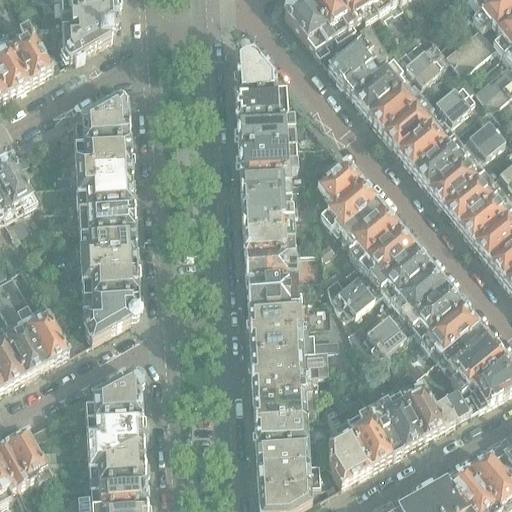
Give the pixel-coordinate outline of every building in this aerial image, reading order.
[(115,4),(114,0),(58,0),(60,24),(116,21),(116,19),(120,15),(120,7),(115,4)] [(355,40),(352,37),(328,0),(310,0),(286,14),(284,15),(283,22),(283,24),(318,66),(329,59),(333,65),(324,72),(327,77),(345,62),(337,52),(355,40)] [(377,24),(360,0),(328,0),(352,37),(362,31),(363,33),(377,24)] [(398,11),(390,0),(360,0),(377,24),(398,11)] [(418,0),(390,0),(398,11),(399,13),(418,0)] [(494,39),(511,24),(511,0),(505,0),(471,28),(478,36),(445,63),(453,72),(487,45),(482,40),(490,33),(494,39)] [(471,28),(505,0),(477,0),(460,14),(471,28)] [(111,46),(111,37),(116,36),(116,21),(60,24),(62,59),(69,70),(111,46)] [(501,64),(511,54),(511,24),(494,39),(487,45),(453,72),(461,83),(462,83),(468,90),(469,91),(473,87),(466,79),(495,56),(501,64)] [(59,75),(49,56),(42,61),(27,34),(10,43),(35,89),(52,79),(59,75)] [(35,89),(10,43),(0,49),(0,76),(14,101),(35,89)] [(377,83),(365,67),(372,62),(362,47),(345,62),(327,77),(350,105),(377,83)] [(367,125),(413,86),(435,67),(443,60),(434,50),(411,68),(404,60),(391,71),(392,71),(377,83),(350,105),(367,125)] [(511,54),(501,64),(508,72),(475,99),(483,109),(511,84),(511,54)] [(285,102),(253,63),(252,63),(243,64),(237,69),(236,69),(236,83),(237,90),(238,105),(285,102)] [(424,108),(416,99),(440,80),(438,77),(441,75),(435,67),(413,86),(367,125),(381,142),(424,108)] [(0,108),(14,101),(0,76),(0,108)] [(492,119),(511,101),(511,84),(483,109),(488,115),(492,119)] [(396,161),(468,101),(474,96),(469,91),(468,90),(465,93),(464,92),(455,99),(453,97),(430,116),(424,108),(381,142),(396,161)] [(453,144),(447,136),(470,117),(468,115),(474,109),(468,101),(396,161),(412,179),(453,144)] [(286,122),(285,102),(238,105),(234,105),(236,130),(287,126),(286,122)] [(128,147),(127,123),(126,123),(125,114),(119,109),(114,110),(80,128),(81,136),(72,136),(73,151),(128,147)] [(295,153),(294,138),(293,126),(287,126),(236,130),(237,157),(295,153)] [(500,129),(492,135),(496,140),(504,134),(500,129)] [(428,199),(465,167),(464,167),(476,157),(476,158),(496,140),(492,135),(488,130),(460,152),(453,144),(412,179),(428,199)] [(504,134),(496,140),(501,146),(508,140),(504,134)] [(442,216),(484,182),(477,173),(505,150),(501,146),(496,140),(476,158),(481,164),(473,170),(469,173),(465,167),(428,199),(442,216)] [(130,173),(128,147),(73,151),(75,189),(103,188),(102,175),(130,173)] [(296,170),(295,153),(237,157),(239,185),(297,181),(296,170)] [(30,171),(25,161),(16,165),(21,175),(30,171)] [(358,190),(345,174),(337,165),(320,174),(322,180),(326,188),(316,196),(330,214),(358,190)] [(42,210),(34,195),(33,194),(28,197),(11,167),(0,172),(0,226),(1,229),(3,228),(7,235),(11,233),(17,243),(18,245),(28,239),(20,226),(10,231),(7,226),(21,218),(23,222),(37,214),(42,210)] [(457,234),(511,188),(511,170),(490,189),(484,182),(442,216),(457,234)] [(132,214),(130,173),(102,175),(103,188),(75,189),(76,217),(132,214)] [(298,198),(297,191),(304,190),(303,180),(297,181),(239,185),(240,207),(291,204),(291,198),(298,198)] [(68,192),(68,183),(57,184),(58,193),(68,192)] [(511,219),(511,216),(507,210),(511,205),(511,188),(457,234),(472,253),(511,219)] [(354,227),(375,211),(358,190),(330,214),(331,216),(320,225),(330,237),(333,235),(344,249),(361,235),(354,227)] [(292,222),(292,216),(291,204),(240,207),(242,240),(265,239),(265,230),(292,228),(293,229),(308,227),(307,221),(292,222)] [(192,224),(191,209),(182,210),(183,224),(192,224)] [(357,271),(398,238),(375,211),(354,227),(361,235),(344,249),(351,257),(348,260),(357,271)] [(133,240),(132,214),(76,217),(78,244),(133,240)] [(58,233),(57,219),(45,219),(45,233),(58,233)] [(511,248),(511,219),(472,253),(486,270),(511,248)] [(294,248),(293,229),(292,228),(265,230),(265,239),(242,240),(243,251),(244,265),(294,261),(294,248)] [(341,317),(413,257),(398,238),(357,271),(364,281),(333,306),(334,307),(331,310),(337,321),(341,317)] [(135,266),(133,240),(78,244),(80,282),(108,280),(108,268),(135,266)] [(503,290),(511,282),(511,248),(486,270),(503,290)] [(321,268),(334,258),(328,250),(319,257),(321,268)] [(389,310),(429,276),(413,257),(341,317),(349,326),(353,323),(354,324),(382,301),(389,310)] [(296,288),(294,261),(244,265),(245,290),(296,288)] [(137,303),(135,266),(108,268),(108,280),(80,282),(81,308),(137,303)] [(373,352),(443,294),(429,276),(389,310),(396,318),(366,342),(359,333),(348,341),(355,355),(361,362),(373,352)] [(326,294),(339,284),(335,277),(324,286),(326,294)] [(65,357),(43,317),(33,322),(10,282),(0,287),(0,297),(45,376),(68,363),(65,357)] [(511,282),(503,290),(511,300),(511,282)] [(298,315),(296,299),(296,288),(245,290),(247,318),(298,315)] [(48,305),(41,294),(33,299),(40,310),(48,305)] [(420,348),(461,315),(443,294),(373,352),(383,365),(414,340),(420,348)] [(45,376),(0,297),(0,319),(10,336),(0,341),(25,387),(45,376)] [(133,328),(136,326),(138,323),(138,320),(137,303),(81,308),(83,339),(91,351),(130,329),(133,328)] [(299,314),(298,315),(247,318),(248,341),(301,337),(299,314)] [(462,358),(482,341),(461,315),(420,348),(418,349),(428,361),(423,364),(424,365),(418,371),(417,369),(408,376),(415,385),(435,369),(435,370),(456,351),(462,358)] [(314,352),(313,338),(301,338),(301,337),(248,341),(249,363),(325,358),(325,351),(314,352)] [(25,387),(0,341),(0,388),(5,398),(25,387)] [(470,392),(501,364),(482,341),(462,358),(456,351),(435,370),(442,379),(446,375),(453,383),(449,386),(460,400),(470,392)] [(68,363),(85,354),(82,348),(65,357),(68,363)] [(326,383),(325,358),(249,363),(251,385),(316,382),(316,383),(326,383)] [(511,399),(511,377),(501,364),(470,392),(474,397),(460,405),(469,423),(511,399)] [(311,405),(310,393),(317,393),(316,383),(316,382),(251,385),(252,408),(311,405)] [(140,423),(139,399),(143,396),(142,387),(138,384),(130,385),(92,406),(92,410),(92,412),(84,413),(84,428),(140,423)] [(457,430),(444,409),(440,411),(434,399),(428,403),(422,393),(414,397),(412,394),(397,402),(423,449),(457,430)] [(423,449),(397,402),(395,403),(391,395),(379,402),(384,411),(368,420),(378,438),(387,433),(403,460),(423,449)] [(469,423),(460,405),(457,401),(444,409),(457,430),(469,423)] [(312,427),(311,405),(252,408),(253,431),(312,427)] [(403,460),(387,433),(378,438),(368,420),(345,433),(372,478),(403,460)] [(142,451),(141,441),(145,438),(145,428),(140,424),(140,423),(84,428),(87,467),(114,465),(113,452),(142,451)] [(308,450),(307,429),(312,428),(312,427),(253,431),(255,453),(308,450)] [(372,478),(345,433),(332,440),(336,448),(327,454),(327,473),(340,495),(372,478)] [(52,485),(43,469),(36,460),(27,442),(7,453),(18,474),(6,481),(17,500),(35,490),(37,493),(52,485)] [(309,473),(308,450),(255,453),(256,476),(309,473)] [(143,473),(142,451),(113,452),(114,465),(87,467),(88,492),(144,489),(148,485),(147,476),(143,473)] [(17,500),(6,481),(18,474),(7,453),(0,457),(0,511),(2,511),(12,507),(11,504),(17,500)] [(511,454),(503,460),(511,470),(511,482),(507,487),(511,494),(511,454)] [(55,468),(55,458),(41,459),(47,469),(55,468)] [(511,511),(511,494),(507,487),(490,467),(467,480),(492,511),(511,511)] [(310,496),(309,473),(256,476),(257,498),(310,496)] [(492,511),(467,480),(445,493),(461,511),(492,511)] [(145,511),(144,490),(144,489),(88,492),(88,493),(83,493),(83,502),(77,503),(77,511),(145,511)] [(461,511),(445,493),(411,511),(461,511)] [(310,511),(311,511),(310,496),(257,498),(258,511),(310,511)]
